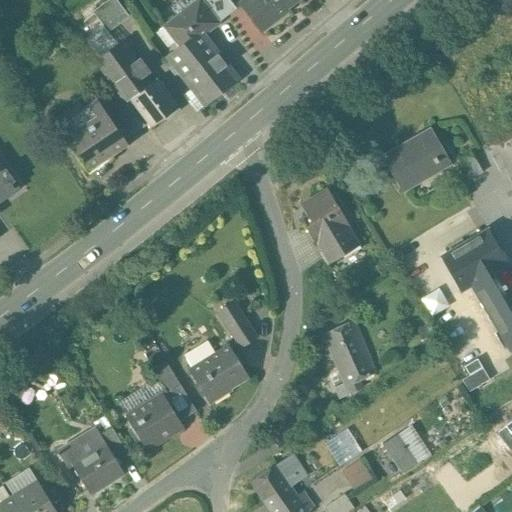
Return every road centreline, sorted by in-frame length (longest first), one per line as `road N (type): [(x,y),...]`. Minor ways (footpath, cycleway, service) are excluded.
road 1 (unclassified): [(224,482),(287,366),(296,313),(293,260),(269,192),(231,133)]
road 2 (primary): [(231,133),(0,317)]
road 3 (primary): [(390,0),(231,133)]
